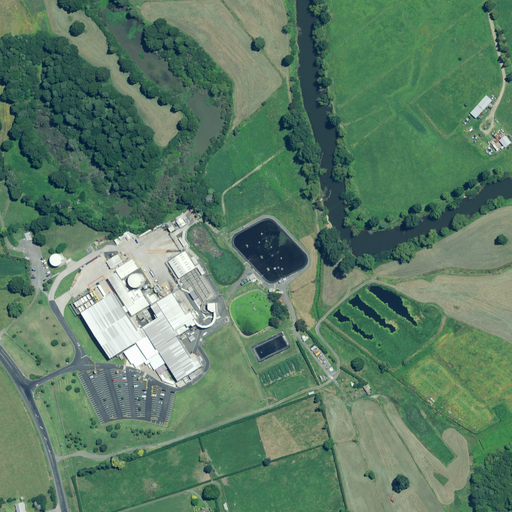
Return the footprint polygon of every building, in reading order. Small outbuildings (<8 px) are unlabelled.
[(493,100),(487,95),(471,113),(477,118),(493,100)] [(503,138),(498,132),(494,135),(497,139),(495,140),(497,143),(500,141),(506,148),(511,142),(506,136),(503,138)] [(176,221),(180,228),(189,223),(186,218),(183,219),(182,217),(176,221)] [(171,233),(176,229),(170,221),(165,224),(171,233)] [(126,237),(127,240),(132,237),(128,231),(118,237),(120,241),(126,237)] [(186,245),(181,237),(178,239),(183,247),(186,245)] [(196,268),(185,251),(168,262),(180,279),(196,268)] [(54,266),(56,266),(58,266),(60,265),(61,263),(61,262),(62,260),(61,258),(60,256),(59,255),(57,254),(55,254),(53,255),(51,256),(50,257),(49,259),(49,261),(50,263),(52,265),(54,266)] [(105,262),(110,269),(122,261),(118,254),(105,262)] [(205,273),(194,256),(191,258),(202,275),(205,273)] [(138,268),(132,259),(115,270),(121,279),(138,268)] [(116,273),(107,278),(125,305),(128,311),(132,317),(136,314),(146,308),(159,300),(155,293),(152,294),(146,298),(142,293),(139,287),(129,293),(116,273)] [(131,286),(133,287),(134,287),(137,287),(139,286),(140,285),(141,283),(141,280),(141,279),(140,277),(139,276),(137,275),(135,274),(133,275),(131,276),(129,278),(129,280),(129,282),(129,284),(131,286)] [(162,289),(159,282),(152,286),(156,293),(162,289)] [(149,288),(142,293),(146,298),(152,294),(149,288)] [(186,376),(203,366),(196,355),(194,357),(190,359),(177,338),(197,325),(198,324),(191,312),(185,315),(172,294),(151,306),(158,318),(136,331),(124,313),(121,308),(112,294),(102,300),(81,313),(110,359),(123,351),(134,368),(144,362),(146,365),(149,362),(154,370),(155,369),(159,374),(168,368),(177,381),(186,376)] [(217,303),(208,303),(207,310),(208,310),(210,312),(211,312),(214,312),(216,312),(217,312),(217,303)] [(142,322),(151,316),(146,308),(136,314),(142,322)] [(216,312),(214,312),(214,317),(213,319),(212,322),(210,323),(208,325),(205,326),(202,325),(199,325),(198,324),(197,325),(198,326),(200,327),(202,328),(206,328),(211,326),(214,324),(216,320),(216,317),(216,312)] [(368,384),(363,387),(368,395),(373,392),(368,384)] [(16,505),(18,511),(17,511),(26,511),(25,503),(16,505)]
